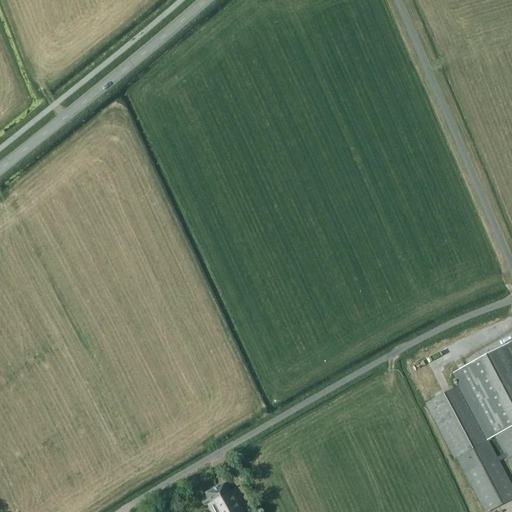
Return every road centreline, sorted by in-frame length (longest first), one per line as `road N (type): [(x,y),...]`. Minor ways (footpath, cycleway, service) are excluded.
road 1 (unclassified): [(122,511),(413,344),(511,302)]
road 2 (unclassified): [(511,266),(397,0)]
road 3 (secondary): [(0,170),(206,0)]
